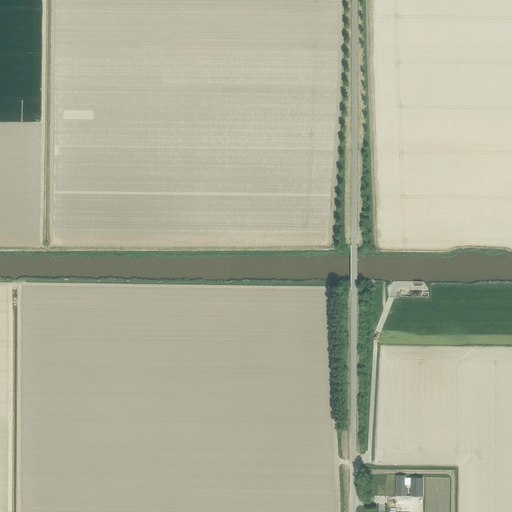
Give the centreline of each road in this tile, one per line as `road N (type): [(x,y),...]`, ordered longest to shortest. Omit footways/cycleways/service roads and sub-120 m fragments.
road 1 (unclassified): [(353,249),(354,0)]
road 2 (unclassified): [(352,511),(353,289)]
